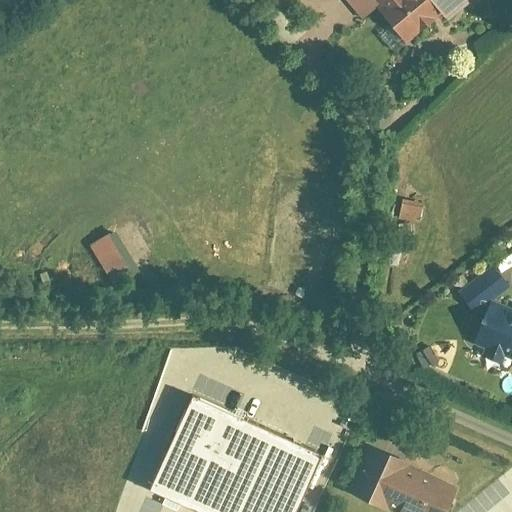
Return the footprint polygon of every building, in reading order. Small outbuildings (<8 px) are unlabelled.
[(392,0),(352,0),(367,17),(381,4),(383,7),(392,0)] [(412,41),(444,14),(432,0),(392,0),(383,7),(396,23),(409,38),(412,41)] [(448,18),(468,0),(432,0),(444,14),(448,18)] [(384,34),(397,49),(409,38),(396,23),(384,34)] [(397,217),(417,222),(422,204),(402,199),(397,217)] [(109,230),(87,245),(110,279),(132,264),(109,230)] [(489,265),(448,296),(476,321),(467,344),(484,369),(511,367),(511,307),(496,306),(508,289),(489,265)] [(297,511),(321,457),(188,398),(145,495),(184,511),(297,511)] [(434,511),(447,481),(387,457),(368,508),(379,511),(434,511)]
